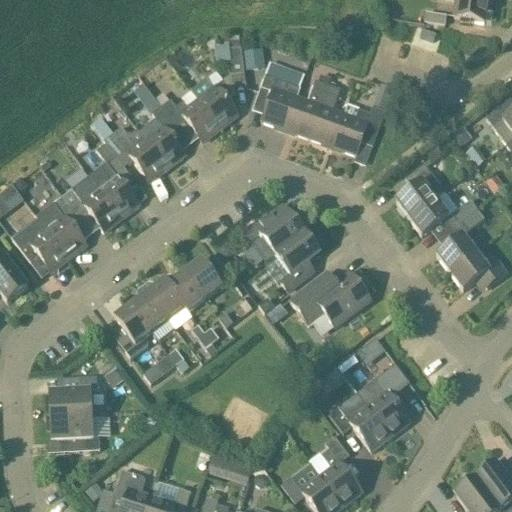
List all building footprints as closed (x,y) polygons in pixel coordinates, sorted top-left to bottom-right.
[(488,0),(449,0),(457,1),(454,20),(484,25),(488,0)] [(445,29),(446,19),(426,15),(424,25),(445,29)] [(243,53),(244,71),(263,69),(262,51),(243,53)] [(232,79),(245,77),(241,52),(229,53),(232,79)] [(270,100),(261,126),(285,135),(298,101),(286,97),(290,88),(265,79),(259,96),(270,100)] [(223,84),(197,103),(220,133),(237,120),(224,103),(232,97),(223,84)] [(298,101),(285,135),(309,143),(328,89),(315,84),(308,104),(298,101)] [(393,92),(381,88),(379,94),(391,98),(393,92)] [(328,89),(309,143),(332,152),(344,118),(333,114),(341,93),(328,89)] [(163,97),(155,103),(157,105),(161,111),(169,104),(163,97)] [(170,103),(161,110),(176,131),(185,125),(202,146),(220,133),(197,103),(180,116),(170,103)] [(486,122),(507,150),(511,145),(511,116),(505,107),(486,122)] [(168,138),(176,131),(161,110),(152,117),(156,123),(139,136),(167,173),(184,160),(168,138)] [(344,118),(332,152),(356,160),(361,147),(373,151),(385,115),(373,110),(371,117),(358,113),(355,121),(344,118)] [(113,138),(104,145),(105,147),(115,160),(124,172),(133,165),(149,187),(167,173),(139,136),(137,134),(131,138),(130,136),(127,138),(122,131),(113,138)] [(96,154),(106,167),(115,160),(105,147),(96,154)] [(106,167),(89,180),(121,223),(139,210),(138,209),(127,194),(136,187),(124,172),(115,160),(106,167)] [(413,193),(395,205),(409,223),(435,203),(436,204),(446,196),(424,168),(405,182),(413,193)] [(87,214),(104,236),(121,223),(89,180),(63,200),(78,220),(87,214)] [(0,199),(5,207),(18,197),(12,189),(0,198),(0,199)] [(5,207),(0,199),(0,222),(11,214),(5,207)] [(63,200),(36,220),(69,263),(86,250),(69,227),(78,220),(63,200)] [(435,203),(409,223),(422,240),(449,220),(436,204),(435,203)] [(461,225),(476,214),(470,206),(455,217),(461,225)] [(460,226),(468,236),(484,224),(476,214),(461,225),(460,226)] [(261,240),(276,260),(305,238),(290,218),(273,231),(266,222),(244,238),(251,248),(261,240)] [(69,263),(36,220),(35,221),(38,224),(12,244),(20,253),(29,247),(51,276),(69,263)] [(303,270),(319,258),(305,238),(276,260),(290,279),(281,286),(288,296),(309,279),(303,270)] [(449,277),(476,257),(463,239),(436,259),(449,277)] [(463,295),(480,282),(487,291),(506,277),(499,267),(489,274),(476,257),(449,277),(463,295)] [(0,297),(7,306),(27,291),(2,258),(0,259),(0,297)] [(204,304),(221,291),(200,264),(184,277),(204,304)] [(204,304),(184,277),(175,283),(172,279),(168,279),(163,282),(188,316),(204,304)] [(324,318),(335,331),(370,305),(349,278),(323,298),(315,286),(290,305),(308,330),(324,318)] [(188,316),(163,282),(162,283),(163,285),(156,291),(153,287),(148,286),(143,290),(168,324),(184,312),(188,316)] [(131,309),(152,336),(168,324),(143,290),(138,294),(137,299),(140,302),(131,309)] [(114,321),(134,347),(125,354),(131,362),(149,349),(144,342),(152,336),(131,309),(114,321)] [(232,327),(225,317),(218,322),(226,332),(232,327)] [(204,338),(212,347),(218,343),(211,333),(204,338)] [(204,338),(198,343),(205,352),(212,347),(204,338)] [(372,367),(386,357),(377,343),(362,353),(372,367)] [(176,353),(155,369),(163,380),(184,364),(176,353)] [(338,371),(326,381),(334,391),(346,381),(338,371)] [(357,397),(366,410),(391,442),(410,427),(391,402),(400,395),(386,376),(357,397)] [(80,393),(50,395),(51,420),(108,417),(107,412),(91,413),(90,394),(96,394),(96,380),(80,381),(80,393)] [(352,431),(371,456),(391,442),(366,410),(348,424),(338,412),(328,419),(343,438),(352,431)] [(108,417),(51,420),(52,445),(83,443),(84,455),(100,454),(99,441),(92,441),(91,423),(108,422),(108,417)] [(319,480),(343,511),(362,497),(340,467),(349,460),(335,441),(325,448),(328,453),(321,459),(330,471),(319,480)] [(208,474),(246,488),(252,470),(214,457),(208,474)] [(475,483),(496,511),(511,511),(511,489),(511,490),(495,468),(475,483)] [(127,501),(122,511),(148,511),(152,500),(130,493),(134,478),(123,474),(115,497),(127,501)] [(305,501),(313,511),(342,511),(343,511),(319,480),(300,494),(291,482),(281,489),(295,508),(305,501)] [(496,511),(475,483),(455,498),(465,511),(496,511)] [(152,500),(148,511),(186,511),(191,496),(179,492),(175,507),(152,500)] [(215,511),(218,505),(206,501),(202,511),(215,511)]
